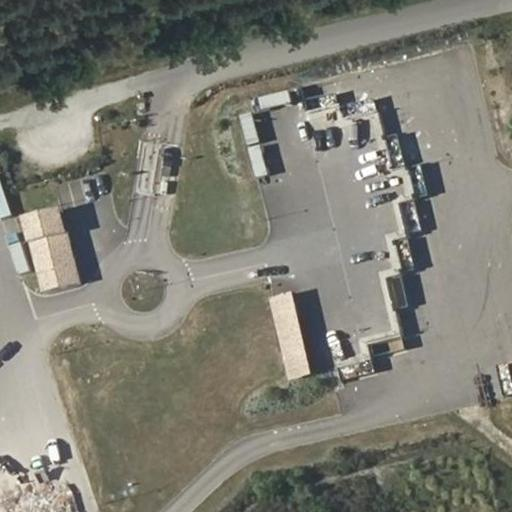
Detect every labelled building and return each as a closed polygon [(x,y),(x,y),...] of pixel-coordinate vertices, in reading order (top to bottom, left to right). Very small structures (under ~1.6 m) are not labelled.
[(292,93),(264,100),(267,111),(294,104),(292,93)] [(284,160),(320,156),(329,232),(355,243),(355,246),(392,263),(394,273),(415,271),(410,231),(420,229),(413,166),(396,168),(394,154),(401,138),(382,130),(378,100),(313,108),(299,139),(308,143),(287,145),(279,162),(280,170),(284,160)] [(258,114),(244,117),(257,180),(271,177),(258,114)] [(0,217),(10,216),(0,165),(0,217)] [(25,214),(44,293),(85,283),(66,204),(25,214)] [(17,274),(30,272),(25,242),(12,244),(17,274)] [(295,384),(321,377),(298,293),(272,300),(295,384)]
